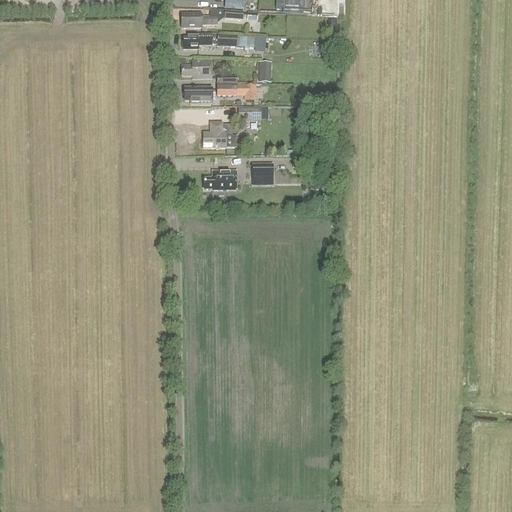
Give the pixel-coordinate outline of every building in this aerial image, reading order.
[(224,0),(223,9),(242,11),(243,0),(224,0)] [(284,0),(284,9),(309,10),(309,0),(284,0)] [(312,0),(312,16),(330,16),(329,0),(312,0)] [(243,13),(225,11),(224,20),(243,22),(243,13)] [(217,26),(217,18),(201,18),(201,15),(181,15),(181,30),(202,29),(202,26),(217,26)] [(327,20),(327,31),(335,31),(335,21),(327,20)] [(197,35),(197,38),(183,39),(183,43),(182,43),(182,50),(183,49),(183,51),(198,50),(198,47),(212,47),(211,35),(197,35)] [(237,49),(237,37),(217,36),(217,48),(237,49)] [(237,37),(237,49),(253,50),(254,38),(237,37)] [(192,80),(212,80),(212,63),(192,63),(192,66),(182,66),(182,78),(192,78),(192,80)] [(271,84),(272,63),(260,63),(259,84),(271,84)] [(237,86),(237,77),(217,78),(217,86),(244,86),(237,86)] [(244,86),(217,86),(217,98),(244,98),(244,102),(256,102),(255,86),(244,86)] [(183,90),(183,104),(188,104),(188,107),(199,107),(199,106),(211,106),(211,91),(200,91),(200,90),(183,90)] [(260,123),(259,109),(238,109),(238,124),(260,123)] [(210,134),(203,134),(203,150),(237,149),(237,137),(232,137),(232,126),(222,126),(222,124),(210,124),(210,134)] [(313,159),(293,160),(294,170),(314,170),(313,159)] [(272,165),(252,166),(252,180),(272,179),(272,165)] [(212,173),(212,180),(206,180),(206,191),(214,191),(214,192),(236,191),(236,172),(212,173)] [(311,207),(319,207),(319,194),(311,194),(311,207)]
